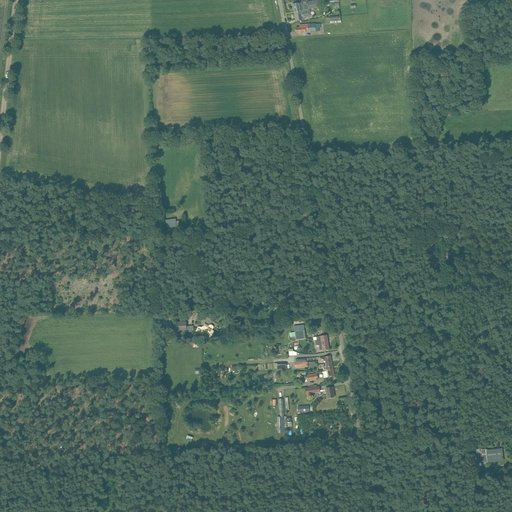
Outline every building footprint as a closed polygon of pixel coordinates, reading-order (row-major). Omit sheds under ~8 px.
[(308,2),(309,9),(319,7),(318,0),(308,2)] [(309,10),(308,4),(302,5),(301,3),(292,4),(294,12),(303,11),(309,10)] [(303,11),(294,12),(295,21),(304,19),(304,17),(311,16),(310,10),(309,10),(303,11)] [(308,26),(308,24),(299,25),(299,27),(296,28),(296,33),(301,33),(305,32),(305,31),(308,31),(315,31),(319,31),(319,27),(320,27),(320,24),(315,24),(312,24),(312,26),(308,26)] [(165,219),(166,227),(176,227),(176,219),(165,219)] [(186,331),(186,333),(194,332),(193,326),(186,326),(186,322),(174,323),(174,332),(186,331)] [(195,331),(208,339),(210,336),(211,336),(212,336),(213,335),(214,334),(214,332),(213,331),(212,330),(213,328),(213,327),(213,326),(210,325),(209,325),(208,328),(205,326),(203,326),(202,327),(201,328),(199,327),(198,327),(195,331)] [(295,332),(296,340),(305,338),(304,331),(295,332)] [(323,350),(328,349),(326,335),(316,337),(316,340),(315,340),(316,345),(319,345),(319,350),(323,350)] [(295,359),(295,368),(308,367),(307,362),(301,362),(301,359),(295,359)] [(326,370),(333,369),(331,362),(325,363),(325,366),(323,366),(324,371),(326,370)] [(327,398),(334,397),(332,387),(325,388),(327,398)] [(277,417),(278,433),(287,433),(287,417),(284,417),(282,398),(278,399),(280,417),(277,417)] [(481,455),(477,456),(478,462),(485,461),(485,462),(503,461),(502,448),(487,450),(487,449),(481,449),(481,455)]
